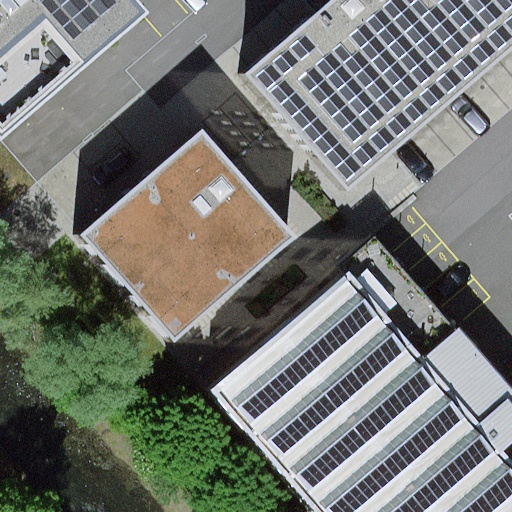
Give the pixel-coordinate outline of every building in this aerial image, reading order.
[(127,0),(0,0),(0,121),(132,5),(127,0)] [(511,43),(511,0),(330,0),(249,70),(348,185),(511,43)] [(176,335),(295,233),(206,131),(88,232),(176,335)] [(370,241),(211,386),(322,511),(383,511),(479,428),(423,359),(452,333),(370,241)] [(511,392),(463,332),(430,360),(511,457),(511,392)] [(511,511),(511,465),(479,428),(383,511),(511,511)]
